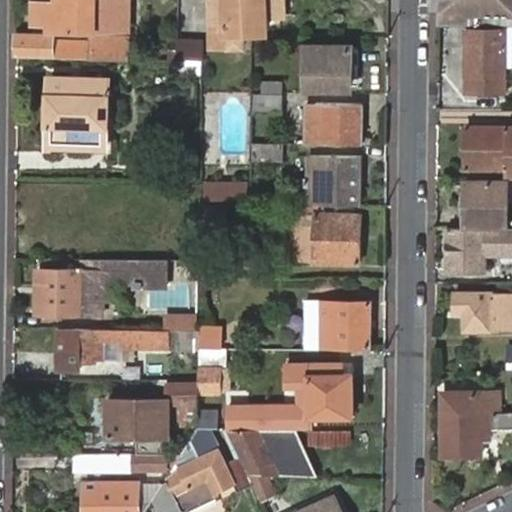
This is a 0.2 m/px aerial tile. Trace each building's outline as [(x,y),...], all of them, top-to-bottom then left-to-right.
[(56,22),(121,23),(121,0),(39,0),(38,15),(56,15),(56,22)] [(121,0),(121,23),(129,24),(129,0),(121,0)] [(282,0),(214,0),(214,23),(229,24),(229,47),(243,47),(244,24),(264,24),(265,11),(283,12),(282,0)] [(511,0),(437,0),(438,24),(468,24),(511,24),(511,0)] [(511,24),(468,24),(468,30),(510,30),(509,70),(511,70),(511,24)] [(56,31),(19,30),(19,51),(131,54),(131,32),(94,32),(94,39),(57,38),(56,31)] [(468,30),(468,89),(508,90),(509,70),(510,30),(468,30)] [(177,59),(203,61),(205,38),(178,36),(177,59)] [(358,43),(309,44),(308,81),(358,82),(358,43)] [(111,137),(113,72),(54,71),(52,136),(111,137)] [(262,80),(261,92),(282,92),(282,78),(262,80)] [(280,96),(253,95),(253,110),(280,111),(280,96)] [(304,144),(361,144),(362,100),(315,100),(317,103),(304,104),(304,144)] [(511,177),(511,125),(467,126),(467,167),(509,168),(509,178),(511,177)] [(271,143),(249,142),(249,159),(271,160),(271,143)] [(354,202),(361,202),(362,162),(309,162),(308,202),(354,202)] [(507,178),(466,177),(465,226),(496,227),(506,227),(507,178)] [(234,185),(202,185),(200,202),(233,201),(234,185)] [(241,202),(248,201),(249,185),(234,185),(233,201),(241,202)] [(359,260),(360,214),(353,213),(354,202),(308,202),(296,202),(295,257),(359,260)] [(206,218),(231,219),(232,206),(206,205),(206,218)] [(495,255),(496,227),(465,226),(447,226),(446,267),(484,268),(485,255),(495,255)] [(200,275),(227,275),(226,255),(200,255),(200,275)] [(153,261),(35,260),(35,317),(99,317),(99,272),(153,272),(153,261)] [(501,292),(454,290),(454,311),(463,311),(463,329),(500,329),(501,292)] [(367,342),(369,297),(320,296),(319,303),(304,302),(304,341),(367,342)] [(131,323),(134,323),(134,311),(114,312),(114,323),(131,323)] [(197,312),(167,314),(168,331),(199,329),(197,312)] [(144,335),(144,323),(134,323),(131,323),(114,323),(76,322),(60,322),(59,360),(85,360),(85,354),(102,354),(103,335),(144,335)] [(222,323),(200,324),(200,344),(222,344),(222,323)] [(199,374),(199,383),(233,383),(232,344),(222,344),(200,344),(199,374)] [(351,411),(352,358),(308,360),(307,375),(306,410),(351,411)] [(172,393),(112,392),(112,430),(140,431),(140,448),(145,448),(170,448),(172,410),(198,410),(199,383),(199,374),(173,374),(172,393)] [(511,411),(497,412),(497,393),(442,392),(441,454),(477,455),(478,436),(487,437),(489,426),(511,426),(511,411)] [(252,479),(224,424),(206,424),(208,428),(192,433),(198,454),(166,470),(173,484),(184,505),(216,491),(212,482),(230,474),(236,486),(252,479)] [(315,471),(292,424),(224,424),(252,479),(260,494),(275,486),(267,469),(315,471)] [(350,427),(307,427),(308,442),(350,442),(350,427)] [(145,466),(145,448),(140,448),(120,448),(119,466),(145,466)] [(168,467),(180,449),(170,448),(145,448),(145,466),(165,466),(166,470),(168,467)] [(187,511),(184,505),(173,484),(166,470),(154,489),(164,511),(187,511)] [(113,511),(114,479),(103,480),(102,511),(113,511)] [(141,511),(146,504),(153,491),(151,479),(114,479),(113,511),(141,511)] [(345,511),(335,489),(283,511),(345,511)]
